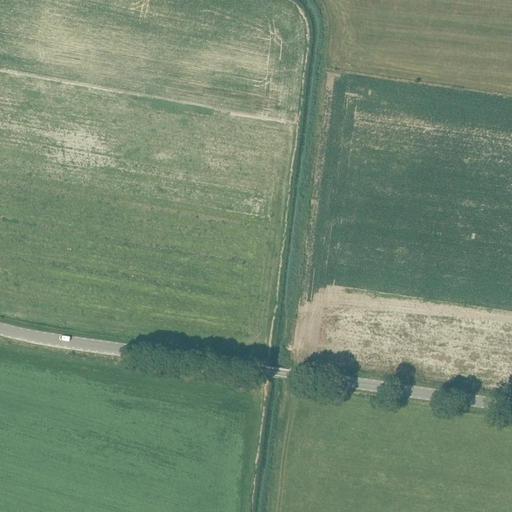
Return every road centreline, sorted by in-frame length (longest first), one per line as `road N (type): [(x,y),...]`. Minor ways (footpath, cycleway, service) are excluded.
road 1 (tertiary): [(511,408),(0,331)]
road 2 (track): [(311,0),(324,35),(285,373)]
road 3 (track): [(271,371),(253,511)]
